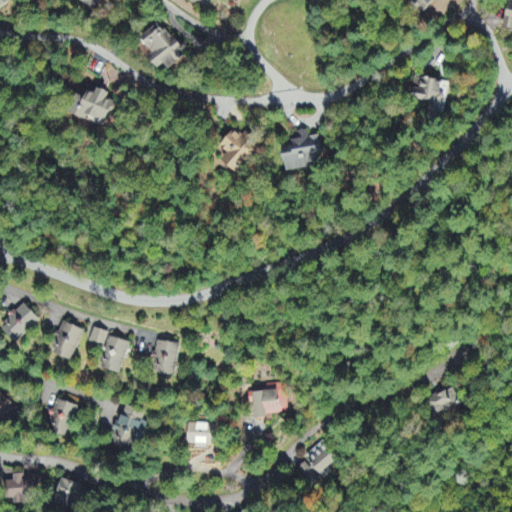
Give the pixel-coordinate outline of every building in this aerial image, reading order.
[(0,0),(0,7),(6,9),(8,0),(0,0)] [(77,0),(96,11),(102,0),(77,0)] [(438,2),(435,0),(409,0),(428,14),(438,2)] [(160,72),(166,67),(170,71),(188,55),(161,24),(143,40),(156,56),(151,60),(160,72)] [(450,84),(415,79),(411,102),(446,108),(450,84)] [(78,97),(72,116),(89,122),(90,118),(109,125),(116,104),(108,102),(110,97),(90,90),(87,100),(78,97)] [(289,175),(319,169),(318,163),(326,161),(321,137),(310,139),(308,131),(293,135),(296,147),(284,150),(289,175)] [(242,138),(235,132),(222,149),(230,156),(224,163),(239,175),(262,147),(245,134),(242,138)] [(41,323),(25,306),(1,328),(17,346),(41,323)] [(85,332),(64,324),(52,356),(74,364),(85,332)] [(91,345),(106,349),(109,334),(94,331),(91,345)] [(123,377),(132,345),(109,339),(100,371),(123,377)] [(177,380),(181,346),(159,344),(155,377),(177,380)] [(290,415),(288,384),(267,386),(267,395),(255,395),(256,423),(269,422),(269,416),(290,415)] [(430,399),(437,416),(461,407),(455,390),(430,399)] [(0,419),(7,424),(18,407),(0,396),(0,419)] [(70,441),(79,408),(59,403),(50,436),(70,441)] [(142,423),(145,414),(124,407),(111,447),(134,454),(137,443),(144,445),(150,425),(142,423)] [(189,446),(215,447),(216,426),(189,426),(189,446)] [(306,459),(308,462),(299,470),(314,486),(341,461),(323,442),(306,459)] [(16,507),(34,506),(33,482),(25,482),(25,476),(14,477),(14,483),(6,483),(7,501),(15,501),(16,507)] [(77,510),(82,486),(61,481),(56,505),(77,510)]
